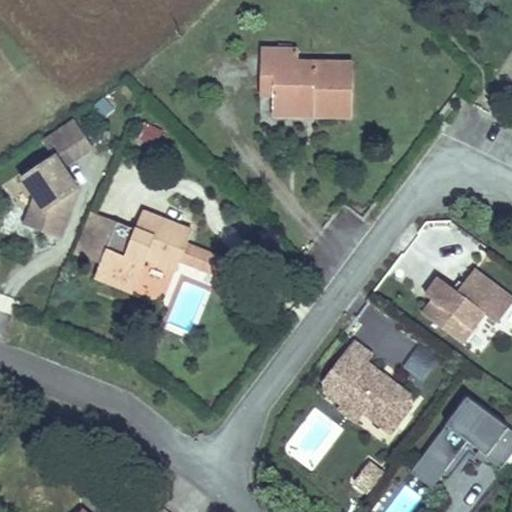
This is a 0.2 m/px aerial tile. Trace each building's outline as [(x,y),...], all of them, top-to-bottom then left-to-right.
[(299,64),(299,52),(262,51),(261,77),(274,78),(274,96),(273,110),(314,111),(314,116),(353,117),(354,65),(299,64)] [(261,77),(261,96),(274,96),(274,78),(261,77)] [(157,149),(164,132),(143,123),(136,140),(157,149)] [(76,125),(46,144),(63,170),(93,151),(76,125)] [(38,213),(30,218),(47,243),(79,222),(68,205),(82,195),(57,157),(18,182),(38,213)] [(143,212),(136,230),(145,233),(152,215),(143,212)] [(118,223),(99,270),(137,284),(147,260),(176,272),(192,232),(152,215),(145,233),(136,230),(118,223)] [(193,249),(188,263),(218,275),(224,261),(193,249)] [(511,295),(475,268),(458,292),(442,280),(417,315),(463,348),(485,319),(498,328),(511,308),(511,295)] [(99,270),(96,278),(133,293),(137,284),(99,270)] [(419,375),(411,411),(447,420),(445,430),(485,439),(496,394),(419,375)] [(411,411),(409,421),(445,430),(447,420),(411,411)]
